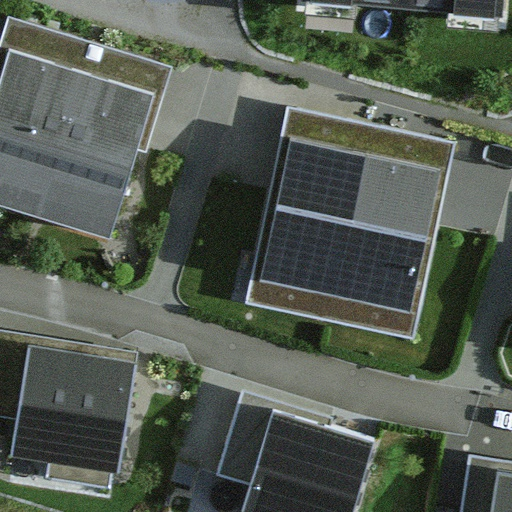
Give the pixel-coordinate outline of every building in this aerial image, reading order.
[(0,196),(32,206),(79,46),(10,26),(0,60),(0,196)] [(79,46),(32,206),(100,225),(147,65),(79,46)] [(255,289),(332,304),(369,122),(291,107),(255,289)] [(369,122),(332,304),(411,320),(447,138),(369,122)] [(131,349),(33,334),(16,437),(114,452),(131,349)] [(344,511),(370,428),(275,399),(244,501),(280,511),(344,511)] [(511,511),(511,464),(501,463),(493,511),(511,511)]
